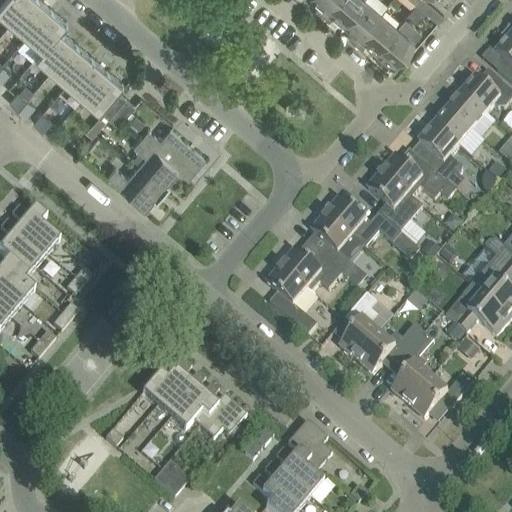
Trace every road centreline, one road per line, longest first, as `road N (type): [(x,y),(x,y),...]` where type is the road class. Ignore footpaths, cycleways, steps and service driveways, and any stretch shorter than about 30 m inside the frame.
road 1 (residential): [(429,489),(207,291)]
road 2 (residential): [(305,182),(104,11)]
road 3 (residential): [(207,291),(19,134)]
road 4 (residential): [(372,103),(253,0)]
road 5 (residential): [(372,103),(410,87),(485,0)]
road 6 (residential): [(207,291),(305,182)]
road 7 (residential): [(429,489),(511,392)]
